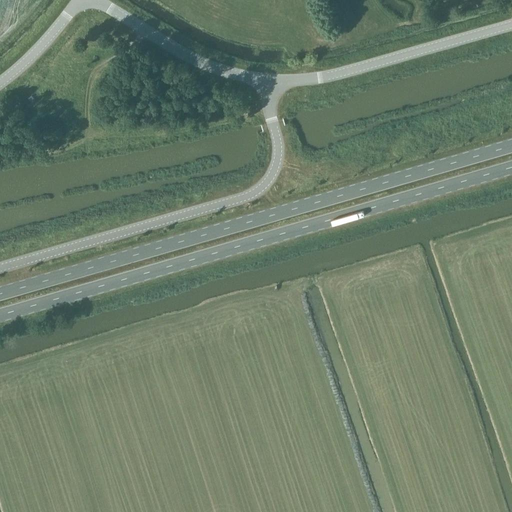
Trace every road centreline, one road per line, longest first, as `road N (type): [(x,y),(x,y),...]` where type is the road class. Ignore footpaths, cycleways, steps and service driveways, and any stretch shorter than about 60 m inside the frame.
road 1 (primary): [(511,145),(0,294)]
road 2 (primary): [(0,315),(511,167)]
road 3 (unclassified): [(265,81),(278,153),(259,190),(0,267)]
road 4 (unclassified): [(265,81),(308,80),(511,24)]
road 5 (unclassified): [(97,0),(190,57),(265,81)]
